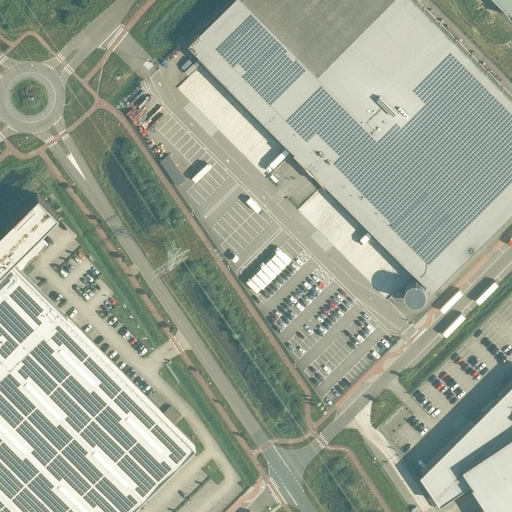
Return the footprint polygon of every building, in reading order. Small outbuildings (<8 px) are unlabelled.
[(433,288),(511,210),(511,95),(417,0),(230,0),(189,42),(433,288)] [(511,0),(501,0),(510,9),(509,11),(511,14),(511,0)] [(504,54),(497,60),(505,68),(511,63),(504,54)] [(0,511),(124,511),(194,443),(173,422),(163,411),(21,268),(46,243),(37,233),(57,213),(37,192),(0,228),(0,511)] [(511,511),(511,382),(482,412),(473,421),(428,466),(421,472),(441,501),(467,484),(474,479),(474,480),(472,481),(475,485),(477,484),(495,511),(511,511)] [(170,404),(163,411),(173,422),(180,414),(170,404)]
